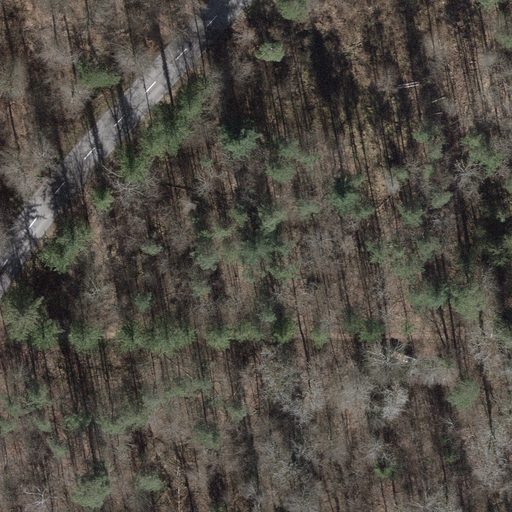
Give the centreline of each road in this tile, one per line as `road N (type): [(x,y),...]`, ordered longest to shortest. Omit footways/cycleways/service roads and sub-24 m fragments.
road 1 (track): [(0,332),(511,330)]
road 2 (tertiary): [(0,275),(46,206),(233,0)]
